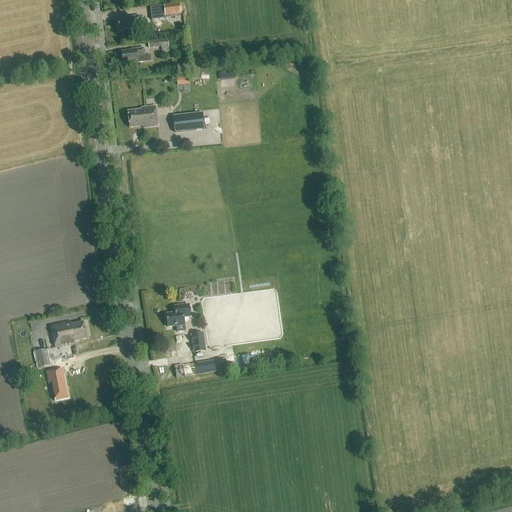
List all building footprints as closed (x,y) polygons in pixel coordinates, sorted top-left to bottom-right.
[(179,5),(150,8),(151,20),(165,19),(165,17),(180,15),(179,5)] [(149,17),(146,18),(140,18),(140,17),(127,18),(127,19),(118,21),(119,31),(133,29),(133,31),(141,30),(141,29),(150,27),(149,17)] [(168,40),(148,42),(149,49),(169,47),(168,40)] [(137,64),(151,62),(150,56),(145,57),(144,49),(131,50),(131,52),(122,53),(123,64),(137,62),(137,64)] [(180,85),(193,84),(193,74),(180,75),(180,85)] [(144,129),(159,127),(156,107),(155,107),(143,109),(143,110),(127,112),(130,129),(143,127),(144,129)] [(172,117),(174,133),(204,130),(202,113),(172,117)] [(175,307),(176,314),(166,315),(167,328),(176,327),(177,332),(185,332),(184,326),(184,318),(190,318),(189,306),(175,307)] [(51,326),(53,338),(55,349),(75,345),(75,342),(87,339),(84,323),(72,325),(71,322),(51,326)] [(194,353),(206,351),(203,332),(191,334),(194,353)] [(51,368),(48,350),(34,352),(38,370),(51,368)] [(215,360),(213,361),(198,363),(195,364),(195,362),(190,363),(174,365),(176,379),(192,376),(200,375),(229,370),(227,359),(215,361),(215,360)] [(70,399),(64,369),(47,372),(49,384),(52,383),(56,402),(70,399)]
